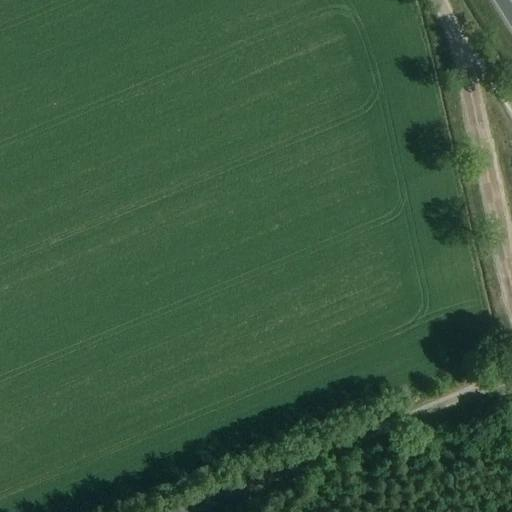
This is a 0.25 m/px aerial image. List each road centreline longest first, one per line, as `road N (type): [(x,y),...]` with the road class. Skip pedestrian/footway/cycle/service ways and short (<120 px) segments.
road 1 (track): [(511,374),(185,511)]
road 2 (track): [(455,30),(511,268)]
